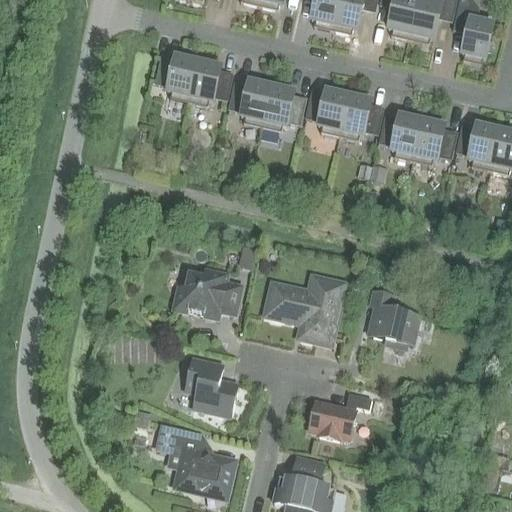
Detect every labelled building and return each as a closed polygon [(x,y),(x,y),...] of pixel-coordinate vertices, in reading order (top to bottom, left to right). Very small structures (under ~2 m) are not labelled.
[(241,0),(240,6),(259,11),(261,0),(241,0)] [(261,0),(259,11),(278,15),(279,9),(283,9),(284,0),(261,0)] [(316,0),(311,24),(315,25),(313,31),(332,36),(340,0),(316,0)] [(362,7),(375,10),(377,0),(340,0),(332,36),(351,40),(353,33),(356,34),(362,7)] [(381,0),(381,3),(394,6),(388,33),(392,34),(390,41),(409,45),(418,4),(402,0),(381,0)] [(452,20),(456,0),(437,0),(435,8),(418,4),(409,45),(428,49),(430,43),(433,44),(439,17),(452,20)] [(481,69),(483,63),(485,63),(493,29),(475,25),(478,12),(473,5),(460,2),(454,28),(467,31),(461,58),(464,59),(462,65),(481,69)] [(174,65),(161,62),(155,88),(168,91),(167,96),(171,97),(169,103),(188,107),(197,66),(175,61),(174,65)] [(197,66),(188,107),(207,112),(209,105),(212,106),(213,102),(226,105),(232,79),(219,76),(220,71),(197,66)] [(243,128),(261,132),(271,91),(248,86),(247,90),(234,87),(228,113),(241,116),(240,121),(244,121),(243,128)] [(261,132),(281,136),(282,130),(286,131),(287,127),(300,130),(306,103),(293,101),(294,96),(271,91),(261,132)] [(320,137),(339,141),(348,100),(325,95),(324,99),(311,97),(306,123),(318,125),(317,130),(321,131),(320,137)] [(364,136),(377,139),(383,113),(370,110),(371,105),(348,100),(339,141),(358,146),(359,139),(363,140),(364,136)] [(385,121),(379,148),(392,150),(391,155),(395,156),(393,162),(412,166),(422,125),(399,120),(398,124),(385,121)] [(412,166),(431,171),(433,164),(437,165),(438,161),(450,164),(456,138),(443,135),(444,130),(422,125),(412,166)] [(470,171),(489,176),(499,134),(476,129),(475,134),(462,131),(456,157),(469,160),(468,164),(472,165),(470,171)] [(489,176),(508,180),(510,173),(511,173),(511,137),(499,134),(489,176)] [(143,151),(139,164),(151,167),(155,154),(143,151)] [(357,182),(368,184),(371,171),(360,168),(357,182)] [(370,185),(384,188),(387,172),(373,169),(370,185)] [(502,247),(506,228),(496,226),(492,245),(502,247)] [(242,252),(238,271),(252,274),(256,255),(242,252)] [(179,291),(174,314),(188,317),(188,315),(203,319),(203,320),(217,323),(219,315),(234,319),(241,292),(225,288),(227,280),(204,275),(203,280),(187,276),(184,292),(179,291)] [(303,326),(299,342),(330,349),(343,290),(313,283),(310,298),(273,290),(266,320),(270,321),(271,323),(279,324),(281,323),(295,326),(296,324),(303,326)] [(408,349),(412,350),(419,321),(390,314),(393,300),(374,295),(370,311),(375,312),(368,340),(394,346),(393,350),(407,353),(408,349)] [(220,387),(223,372),(192,365),(185,395),(196,398),(192,413),(231,421),(238,391),(220,387)] [(339,443),(349,445),(356,417),(355,417),(356,412),(369,415),(372,404),(349,398),(346,410),(345,415),(316,408),(314,416),(313,418),(312,419),(311,421),(311,424),(311,426),(311,428),(309,436),(319,438),(319,440),(339,445),(339,443)] [(138,430),(141,420),(135,419),(132,428),(138,430)] [(209,458),(205,452),(199,451),(202,440),(174,433),(162,430),(156,453),(169,456),(166,470),(179,473),(175,491),(226,503),(235,466),(208,460),(209,458)] [(383,463),(388,473),(398,469),(393,458),(383,463)] [(492,459),(489,471),(503,474),(506,475),(509,462),(492,459)] [(331,511),(335,495),(336,494),(319,490),(324,468),(297,462),(292,484),(279,481),(278,482),(279,482),(273,508),(285,511),(331,511)]
